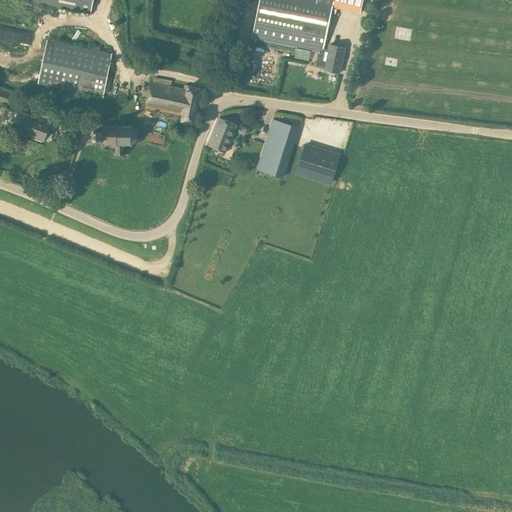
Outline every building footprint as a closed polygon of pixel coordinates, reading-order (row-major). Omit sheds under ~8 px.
[(0,0),(92,20),(96,0),(0,0)] [(360,14),(362,0),(307,0),(307,1),(301,0),(259,0),(252,38),(303,49),(303,52),(309,54),(310,50),(322,52),(321,55),(327,56),(324,70),(339,73),(344,48),(329,45),(328,50),(324,49),(333,8),(360,14)] [(14,27),(0,24),(0,38),(12,40),(14,27)] [(92,49),(47,39),(38,83),(103,97),(112,53),(100,51),(100,47),(92,46),(92,49)] [(374,60),(375,48),(367,48),(366,60),(374,60)] [(171,86),(172,81),(154,77),(153,82),(151,82),(146,108),(182,115),(181,121),(194,123),(201,88),(188,86),(187,89),(171,86)] [(0,101),(9,105),(13,95),(0,89),(0,101)] [(18,112),(7,108),(0,125),(0,128),(10,132),(12,128),(44,141),(51,123),(50,123),(52,117),(36,111),(34,116),(19,110),(18,112)] [(225,152),(236,124),(220,118),(209,146),(225,152)] [(298,128),(273,120),(257,169),(282,177),(298,128)] [(138,140),(138,130),(130,125),(102,125),(102,131),(92,130),(92,136),(92,140),(102,140),(102,144),(115,144),(116,154),(115,155),(116,155),(117,154),(124,154),(125,156),(125,155),(125,154),(125,144),(131,145),(138,140)] [(145,140),(164,143),(165,135),(147,132),(145,140)] [(342,156),(306,144),(297,172),(333,184),(342,156)]
